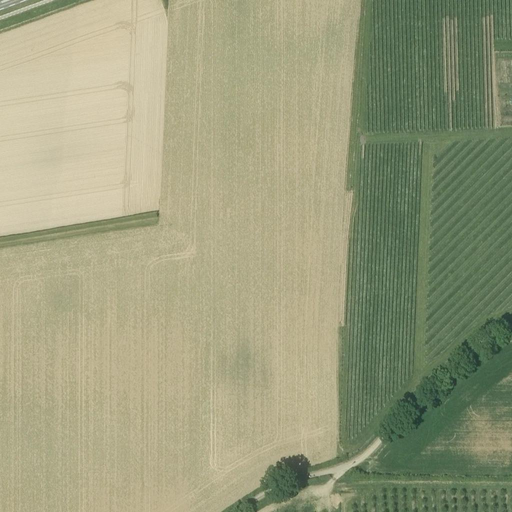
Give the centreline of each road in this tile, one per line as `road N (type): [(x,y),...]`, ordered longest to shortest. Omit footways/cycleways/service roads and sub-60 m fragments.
road 1 (unclassified): [(511,326),(438,378),(362,458),(278,486),(236,511)]
road 2 (track): [(164,221),(0,245)]
